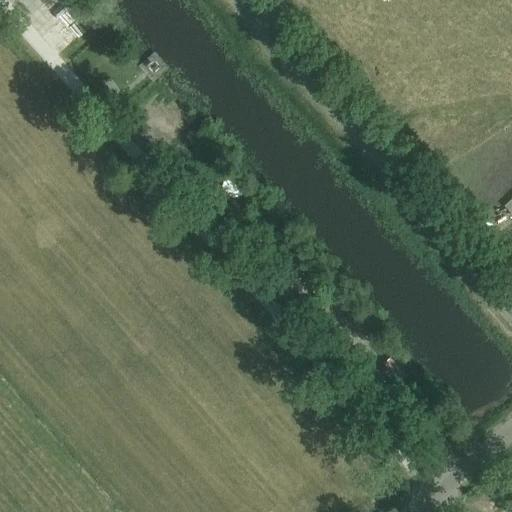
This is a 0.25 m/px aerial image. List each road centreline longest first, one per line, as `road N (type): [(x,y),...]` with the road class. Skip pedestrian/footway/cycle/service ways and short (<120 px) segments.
road 1 (unclassified): [(434,491),(0,0)]
road 2 (tertiary): [(511,305),(241,0)]
